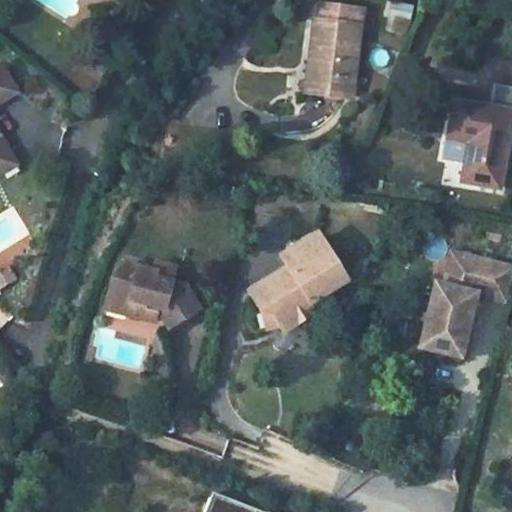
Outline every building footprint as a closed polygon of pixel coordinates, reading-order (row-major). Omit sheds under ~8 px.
[(307,20),(302,62),(311,63),(308,94),(347,98),(355,24),(340,23),(342,5),(314,2),(311,20),(307,20)] [(355,24),(357,6),(342,5),(340,23),(355,24)] [(392,6),(390,29),(410,31),(413,8),(392,6)] [(0,100),(18,91),(4,61),(0,62),(0,160),(9,156),(0,137),(0,100)] [(454,103),(457,127),(470,125),(476,178),(511,171),(511,143),(505,96),(454,103)] [(9,156),(0,160),(0,169),(13,163),(9,156)] [(281,272),(245,297),(256,313),(276,313),(274,319),(284,335),(312,316),(307,310),(341,284),(326,262),(324,264),(308,244),(276,265),(281,272)] [(451,286),(461,250),(451,247),(440,283),(451,286)] [(456,359),(474,292),(505,301),(511,275),(511,264),(461,250),(451,286),(440,283),(432,281),(414,348),(456,359)] [(166,276),(116,261),(105,296),(126,303),(123,314),(138,319),(143,304),(157,308),(163,310),(158,325),(167,328),(197,312),(184,287),(165,281),(166,276)] [(0,289),(17,278),(7,262),(0,266),(0,289)] [(101,307),(123,314),(126,303),(105,296),(101,307)] [(152,323),(157,308),(143,304),(138,319),(152,323)] [(261,511),(213,494),(209,506),(225,511),(224,511),(261,511)]
